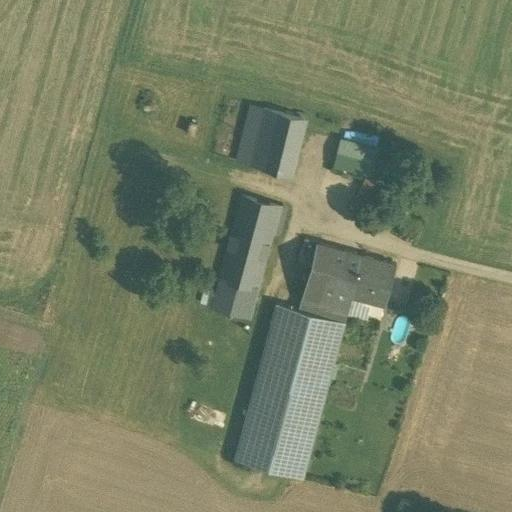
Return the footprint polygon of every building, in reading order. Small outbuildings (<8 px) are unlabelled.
[(303,118),(252,105),(238,160),(290,173),(303,118)] [(380,139),(344,129),(336,167),(371,176),(380,139)] [(379,181),(371,176),(362,193),(370,197),(379,181)] [(280,205),(242,195),(213,304),(250,314),(272,232),(280,205)] [(288,207),(280,205),(272,232),(281,235),(288,207)] [(363,254),(319,242),(304,301),(347,313),(352,295),(363,254)] [(396,263),(363,254),(352,295),(371,300),(385,304),(396,263)] [(301,308),(277,302),(238,447),(235,458),(304,476),(348,311),(352,295),(347,313),(304,301),(302,301),(301,308)] [(371,300),(352,295),(348,311),(367,317),(371,300)]
